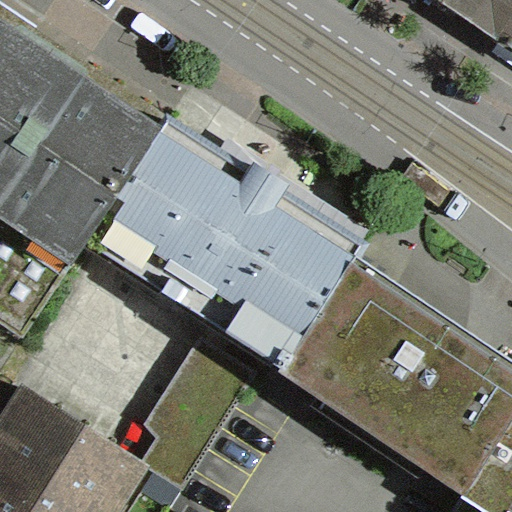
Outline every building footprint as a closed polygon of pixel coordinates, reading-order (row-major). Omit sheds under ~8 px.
[(434,0),(480,29),(497,0),(434,0)] [(511,0),(497,0),(480,29),(511,49),(511,0)] [(133,124),(0,37),(0,230),(44,260),(59,236),(133,124)] [(329,252),(133,124),(59,236),(198,326),(256,364),(329,252)] [(44,260),(0,230),(0,321),(2,323),(44,260)] [(329,252),(256,364),(266,371),(437,482),(448,489),(511,391),(511,371),(509,370),(329,252)] [(198,326),(133,425),(151,437),(139,455),(126,475),(167,502),(235,398),(245,404),(266,371),(256,364),(198,326)] [(101,511),(126,475),(139,455),(8,369),(0,380),(0,511),(101,511)] [(511,511),(511,391),(448,489),(483,511),(511,511)] [(483,511),(448,489),(433,511),(483,511)]
